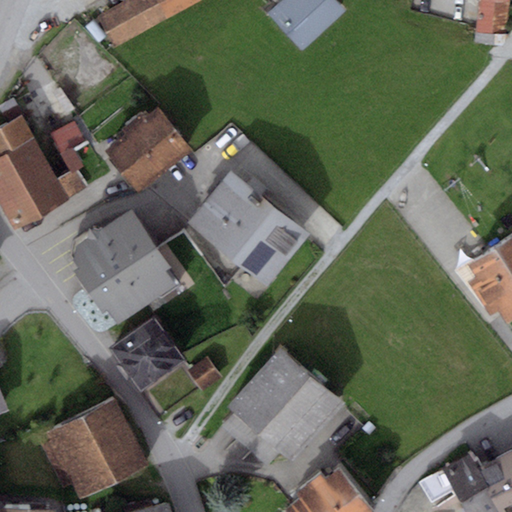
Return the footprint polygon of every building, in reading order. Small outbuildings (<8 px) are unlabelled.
[(156,0),(127,0),(97,16),(115,48),(167,19),(156,0)] [(156,0),(167,19),(203,0),(156,0)] [(345,11),(334,0),(285,0),(270,14),(303,50),(345,11)] [(508,0),(479,0),(478,32),(507,33),(508,0)] [(125,134),(104,152),(138,194),(193,150),(159,106),(144,118),(140,113),(121,129),(125,134)] [(57,178),(22,115),(0,126),(0,203),(14,229),(85,190),(73,169),(57,178)] [(310,232),(232,170),(188,225),(266,287),(310,232)] [(130,209),(75,246),(74,260),(80,268),(74,271),(103,313),(108,310),(118,324),(180,282),(130,209)] [(490,316),(498,310),(508,325),(511,322),(511,235),(469,264),(477,276),(467,282),(490,316)] [(156,319),(113,348),(143,392),(186,362),(156,319)] [(343,405),(280,347),(226,405),(234,413),(224,424),(269,465),(280,452),(291,462),(343,405)] [(222,376),(206,356),(188,371),(203,390),(222,376)] [(148,465),(115,398),(46,432),(51,441),(43,445),(64,487),(73,482),(81,498),(148,465)] [(511,511),(511,451),(477,470),(500,511),(511,511)] [(500,511),(477,470),(469,454),(418,482),(433,510),(458,496),(466,511),(500,511)] [(373,511),(339,467),(326,477),(322,472),(296,493),(300,499),(286,510),(287,511),(373,511)] [(172,511),(170,503),(136,511),(172,511)]
